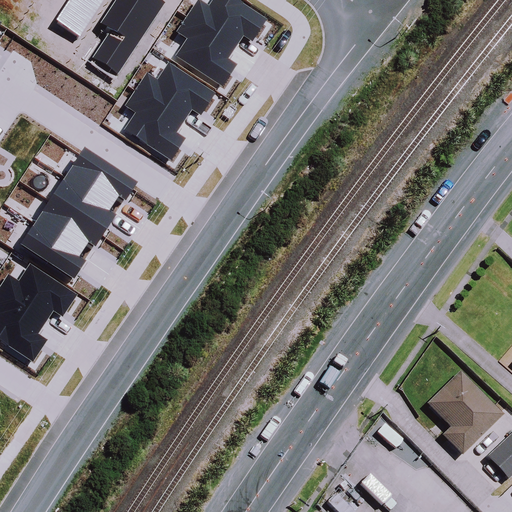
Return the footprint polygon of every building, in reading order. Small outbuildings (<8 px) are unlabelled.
[(26,101),(5,130),(1,128),(0,129),(0,144),(5,148),(4,150),(38,175),(45,165),(52,170),(60,158),(53,153),(77,120),(44,97),(36,108),(26,101)] [(23,200),(0,182),(0,218),(6,223),(23,200)] [(61,321),(75,299),(29,269),(17,287),(6,280),(0,288),(0,300),(42,328),(51,315),(61,321)] [(42,328),(0,300),(0,345),(31,366),(45,345),(35,339),(42,328)] [(456,459),(498,417),(457,376),(424,409),(446,431),(437,440),(456,459)] [(511,473),(511,433),(485,460),(505,480),(511,473)]
